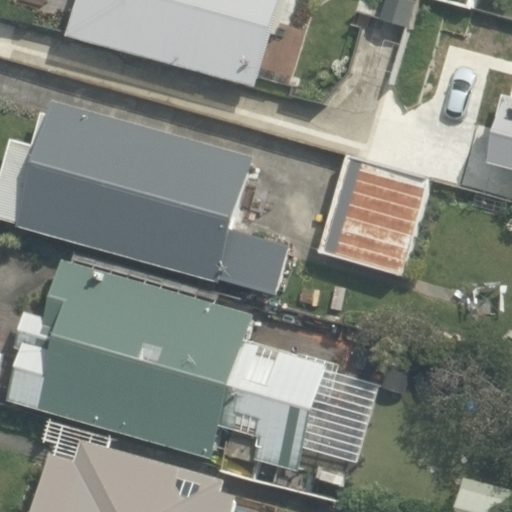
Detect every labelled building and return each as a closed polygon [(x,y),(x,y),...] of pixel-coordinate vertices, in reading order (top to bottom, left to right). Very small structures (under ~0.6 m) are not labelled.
[(82,0),(73,35),(261,86),(284,0),(82,0)] [(230,281),(288,296),(302,245),(243,229),(263,157),(62,104),(59,113),(51,111),(42,145),(19,139),(0,211),(0,216),(31,225),(29,231),(229,284),(230,281)] [(511,127),(503,164),(511,166),(511,127)] [(329,253),(411,277),(440,182),(358,158),(329,253)] [(223,450),(307,474),(338,364),(256,340),(263,315),(72,261),(57,316),(32,309),(21,346),(27,347),(11,402),(220,461),(223,450)] [(241,511),(247,494),(235,491),(238,480),(94,440),(87,462),(63,455),(46,511),(241,511)]
